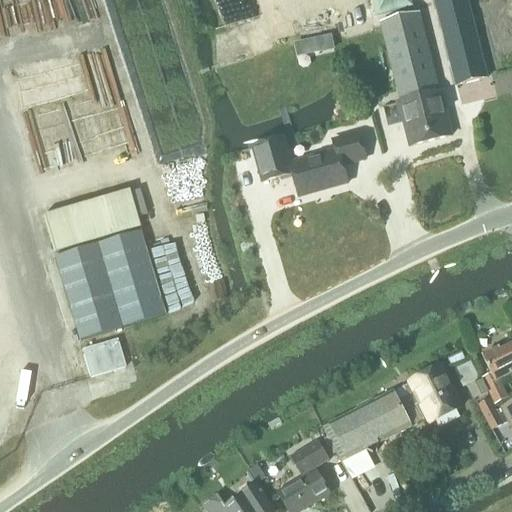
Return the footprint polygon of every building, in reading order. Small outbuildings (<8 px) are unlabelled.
[(467,0),(434,0),(457,87),(488,79),(467,0)] [(413,148),(454,137),(442,93),(441,94),(421,14),(382,24),(403,103),(401,104),(413,148)] [(335,142),(338,152),(292,165),(285,140),(255,148),(265,182),(295,174),(301,197),(349,184),(344,166),(367,160),(360,135),(335,142)] [(179,247),(148,256),(141,233),(56,258),(80,342),(166,317),(155,279),(185,271),(179,247)] [(117,340),(82,351),(90,379),(125,369),(117,340)] [(511,347),(502,353),(500,350),(484,358),(498,386),(511,378),(511,347)] [(461,413),(440,370),(411,384),(432,429),(433,428),(438,438),(466,425),(460,414),(461,413)] [(482,383),(474,387),(470,389),(476,401),(488,394),(482,383)] [(504,397),(498,386),(488,391),(494,401),(481,408),(493,431),(508,423),(511,429),(511,403),(502,409),(498,401),(504,397)] [(387,398),(331,426),(331,427),(348,461),(396,437),(403,433),(387,398)] [(329,463),(317,443),(291,459),(304,479),(278,494),(288,511),(302,511),(329,496),(315,471),(329,463)] [(217,499),(201,509),(202,511),(275,511),(258,486),(242,497),(240,494),(221,506),(217,499)]
